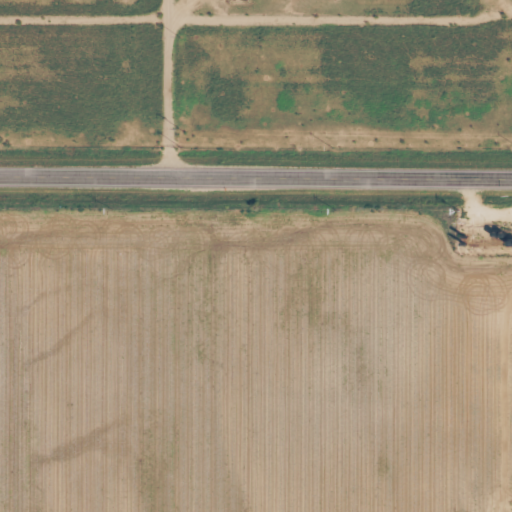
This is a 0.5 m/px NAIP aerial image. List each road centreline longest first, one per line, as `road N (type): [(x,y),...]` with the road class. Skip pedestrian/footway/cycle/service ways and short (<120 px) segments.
road 1 (residential): [(511,64),(507,71),(0,76)]
road 2 (secondary): [(511,177),(0,174)]
road 3 (residential): [(170,176),(148,76),(148,0)]
